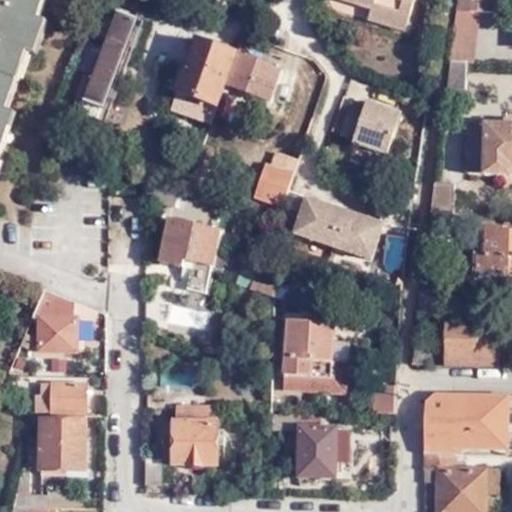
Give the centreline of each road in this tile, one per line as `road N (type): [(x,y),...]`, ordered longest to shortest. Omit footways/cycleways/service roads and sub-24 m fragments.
road 1 (residential): [(129,511),(125,232)]
road 2 (residential): [(401,389),(400,511)]
